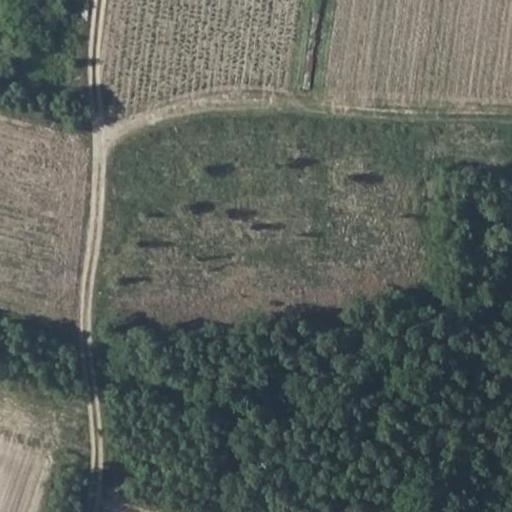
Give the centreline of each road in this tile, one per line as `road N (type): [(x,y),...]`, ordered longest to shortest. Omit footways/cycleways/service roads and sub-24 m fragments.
road 1 (track): [(89,511),(95,451),(80,309),(96,0)]
road 2 (track): [(94,125),(241,99),(511,121)]
